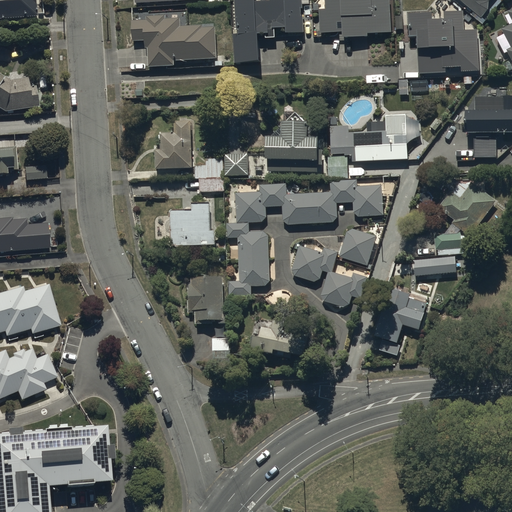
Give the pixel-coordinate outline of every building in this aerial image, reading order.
[(0,0),(0,19),(36,18),(35,0),(0,0)] [(257,0),(235,0),(238,36),(233,36),(235,66),(263,64),(261,38),(267,37),(267,41),(278,40),(278,32),(287,31),(287,36),(305,35),(304,18),(303,19),(302,12),(304,11),(303,7),(310,7),(309,0),(285,0),(286,1),(273,2),(273,4),(258,5),(257,0)] [(326,0),(328,11),(321,12),(322,36),(344,35),(344,41),(370,39),(369,37),(392,36),(389,0),(326,0)] [(458,0),(471,11),(469,14),(478,22),(480,19),(482,20),(496,3),(492,0),(458,0)] [(431,13),(407,14),(409,36),(417,36),(419,73),(446,72),(445,67),(460,67),(461,72),(480,71),(477,29),(465,30),(464,10),(443,11),(444,19),(431,19),(431,13)] [(511,50),(507,52),(511,62),(511,10),(504,15),(509,26),(501,30),(511,50)] [(147,22),(133,22),(133,43),(146,43),(146,50),(149,50),(149,69),(176,69),(176,63),(218,61),(217,29),(204,29),(204,27),(182,28),(181,20),(167,20),(167,18),(147,18),(147,22)] [(0,75),(0,110),(6,115),(39,110),(36,89),(31,90),(30,82),(34,82),(32,70),(6,74),(7,79),(0,75)] [(511,98),(476,99),(476,115),(467,115),(467,137),(475,137),(475,160),(498,160),(497,138),(511,137),(511,98)] [(386,133),(352,135),(353,164),(409,162),(407,116),(386,117),(386,133)] [(161,152),(157,153),(157,171),(194,171),(194,124),(176,124),(176,135),(161,135),(161,152)] [(285,142),(269,142),(269,174),(319,174),(319,142),(311,143),(311,127),(285,127),(285,142)] [(0,180),(8,180),(8,173),(15,173),(15,172),(17,172),(16,149),(0,149),(0,180)] [(249,155),(226,156),(227,179),(250,178),(249,155)] [(348,157),(328,158),(329,181),(349,181),(348,157)] [(46,165),(25,167),(27,180),(47,178),(46,165)] [(445,189),(451,193),(438,211),(454,223),(445,235),(434,236),(435,252),(438,252),(439,257),(470,255),(470,247),(462,247),(462,233),(471,239),(498,204),(455,174),(445,189)] [(241,282),(230,283),(230,298),(253,298),(253,289),(267,289),(272,283),(270,238),(264,234),(251,234),(251,226),(264,225),(268,220),(268,210),(284,209),(284,223),(287,227),(334,225),(339,221),(338,206),(354,206),(354,215),(359,219),(385,218),(383,187),(358,188),(358,182),(331,183),(332,194),(288,196),(288,186),(260,187),(261,194),(236,195),(237,225),(228,225),(229,241),(240,240),(241,282)] [(212,234),(211,206),(193,206),(193,212),(172,212),(173,250),(217,249),(217,234),(212,234)] [(0,251),(50,247),(48,223),(27,225),(27,219),(13,220),(12,217),(0,217),(0,251)] [(348,233),(340,260),(368,269),(377,239),(354,231),(348,233)] [(324,254),(300,247),(292,271),(295,278),(314,284),(321,282),(323,273),(328,275),(321,298),(324,303),(345,310),(351,306),(353,299),(362,301),(368,279),(354,275),(352,279),(333,274),(339,254),(325,250),(324,254)] [(457,260),(415,262),(416,276),(457,275),(457,260)] [(225,326),(225,279),(194,280),(194,288),(191,288),(192,314),(197,314),(197,326),(225,326)] [(47,285),(23,292),(32,325),(33,329),(58,322),(47,285)] [(22,288),(0,293),(0,310),(5,328),(6,333),(32,325),(23,292),(22,288)] [(412,297),(390,290),(375,339),(399,346),(405,328),(421,333),(429,306),(411,301),(412,297)] [(248,346),(306,360),(313,330),(256,317),(248,346)] [(54,376),(46,355),(34,360),(30,352),(22,355),(21,352),(17,354),(18,358),(8,362),(4,352),(0,353),(0,397),(16,391),(19,399),(44,389),(41,381),(54,376)] [(103,428),(0,436),(0,511),(46,511),(45,485),(108,480),(103,428)]
